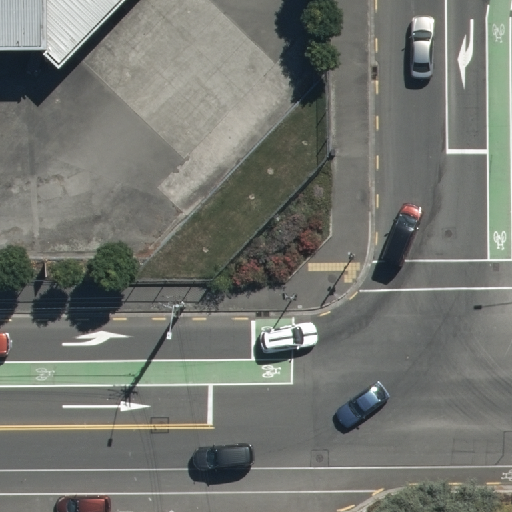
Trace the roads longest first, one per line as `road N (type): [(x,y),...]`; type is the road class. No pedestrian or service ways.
road 1 (tertiary): [(462,416),(0,425)]
road 2 (tertiary): [(462,416),(461,0)]
